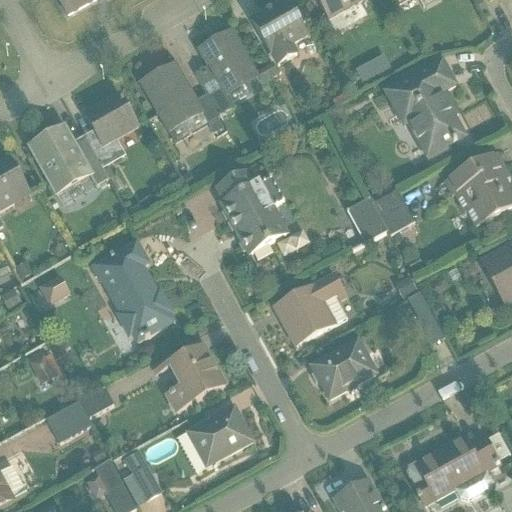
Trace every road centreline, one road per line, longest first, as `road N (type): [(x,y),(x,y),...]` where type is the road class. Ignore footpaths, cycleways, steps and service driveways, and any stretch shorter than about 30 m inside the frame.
road 1 (residential): [(312,456),(511,348)]
road 2 (residential): [(312,456),(203,259)]
road 3 (residential): [(49,85),(200,0)]
